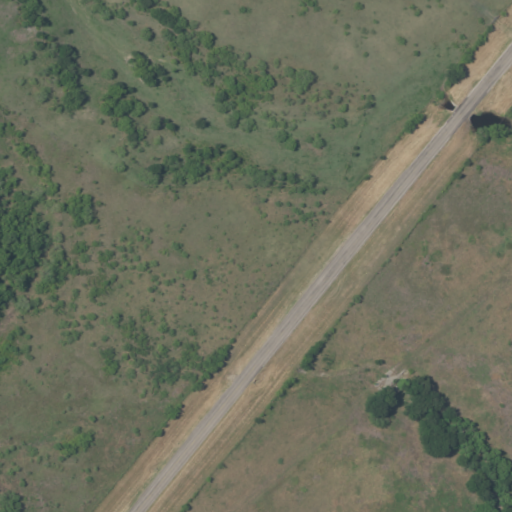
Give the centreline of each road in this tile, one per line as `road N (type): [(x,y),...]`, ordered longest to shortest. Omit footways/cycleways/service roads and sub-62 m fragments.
road 1 (tertiary): [(138,511),(511,55)]
road 2 (residential): [(224,511),(422,336),(477,319),(511,326)]
